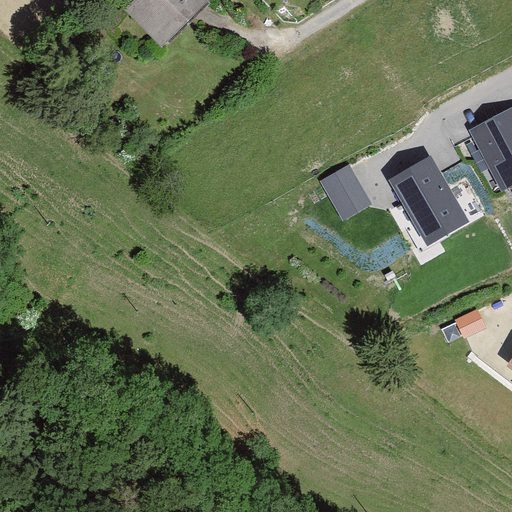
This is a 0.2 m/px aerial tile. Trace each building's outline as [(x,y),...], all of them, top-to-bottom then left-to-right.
[(215,0),(138,0),(124,14),(162,53),(216,1),(215,0)] [(511,107),(469,131),(503,192),(511,187),(511,107)] [(432,156),(389,180),(428,247),(470,222),(432,156)] [(350,166),(320,183),(343,224),(374,207),(350,166)] [(456,320),(465,339),(487,328),(477,309),(456,320)] [(444,330),(450,343),(461,337),(455,325),(444,330)]
